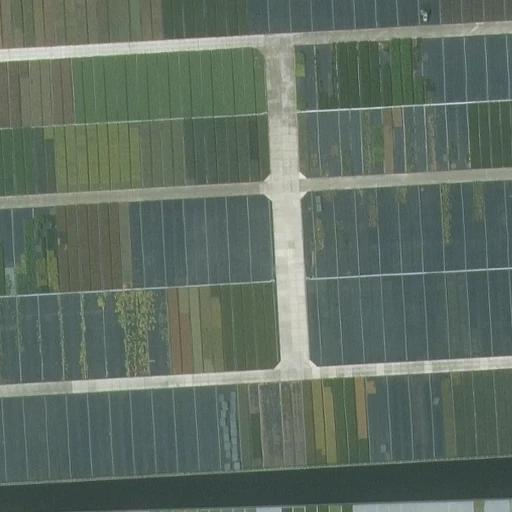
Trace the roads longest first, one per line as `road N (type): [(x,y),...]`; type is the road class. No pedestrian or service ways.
road 1 (track): [(0,204),(511,174)]
road 2 (track): [(511,28),(0,58)]
road 3 (track): [(0,392),(511,362)]
road 4 (track): [(277,42),(295,374)]
